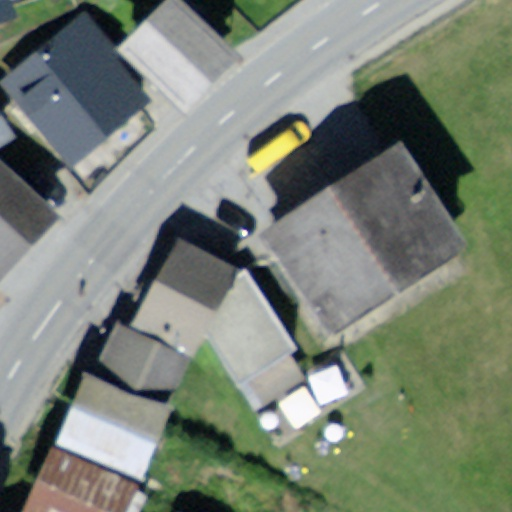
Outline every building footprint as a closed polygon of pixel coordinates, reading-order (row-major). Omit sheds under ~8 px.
[(0,0),(0,18),(14,13),(8,0),(0,0)] [(180,2),(130,46),(172,92),(221,49),(180,2)] [(82,21),(13,73),(76,156),(145,104),(82,21)] [(408,153),(267,239),(322,330),(464,243),(408,153)] [(0,257),(43,217),(0,171),(0,257)] [(243,267),(181,244),(149,303),(210,335),(231,371),(288,340),(243,267)] [(183,345),(131,322),(110,371),(162,394),(183,345)] [(84,380),(62,432),(139,464),(161,412),(84,380)] [(124,511),(137,481),(55,450),(33,507),(45,511),(124,511)]
